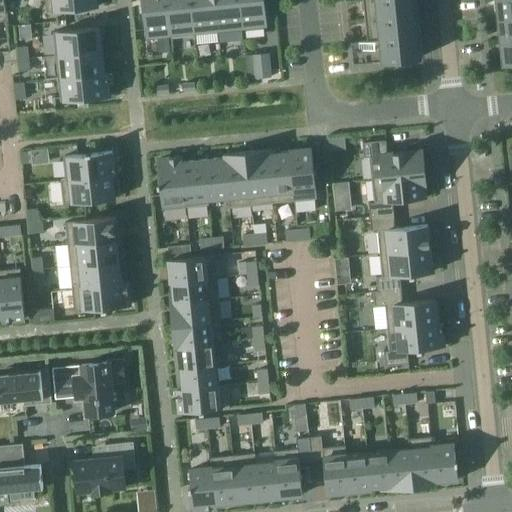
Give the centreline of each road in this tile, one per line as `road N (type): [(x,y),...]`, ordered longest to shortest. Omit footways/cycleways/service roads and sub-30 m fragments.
road 1 (residential): [(453,108),(496,511)]
road 2 (residential): [(453,108),(351,115),(332,104),(313,79),(306,0)]
road 3 (residential): [(0,190),(16,188),(4,83)]
